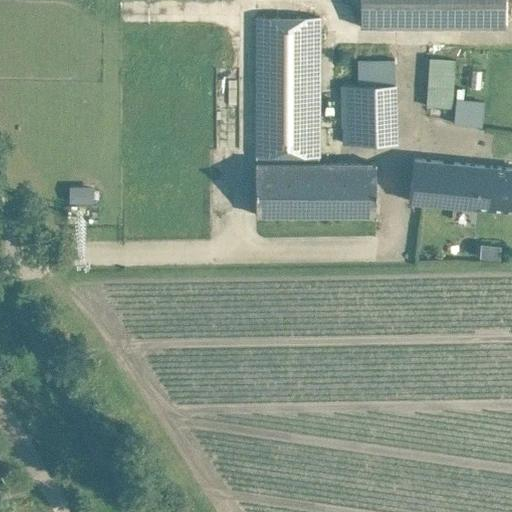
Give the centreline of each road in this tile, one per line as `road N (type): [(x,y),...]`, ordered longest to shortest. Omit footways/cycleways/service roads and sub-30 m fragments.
road 1 (track): [(22,262),(148,256),(149,27),(283,0)]
road 2 (residential): [(72,511),(0,388)]
